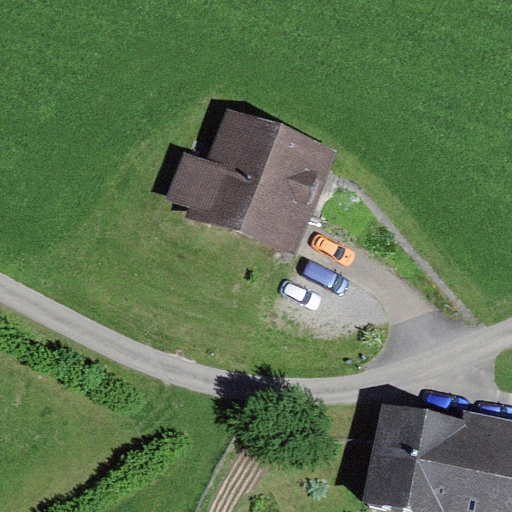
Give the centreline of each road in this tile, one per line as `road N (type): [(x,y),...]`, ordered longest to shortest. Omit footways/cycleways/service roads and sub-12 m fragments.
road 1 (track): [(511,330),(358,379),(246,387),(142,361),(0,285)]
road 2 (track): [(321,234),(407,296),(447,351)]
road 3 (track): [(511,402),(358,379)]
